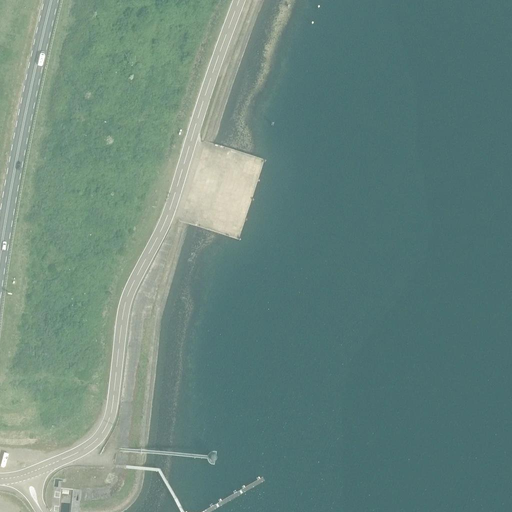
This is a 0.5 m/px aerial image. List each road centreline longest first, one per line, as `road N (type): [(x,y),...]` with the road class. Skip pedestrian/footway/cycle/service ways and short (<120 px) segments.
road 1 (unclassified): [(24,475),(84,448),(105,426),(125,293),(166,217),(238,0)]
road 2 (primary): [(0,237),(50,0)]
